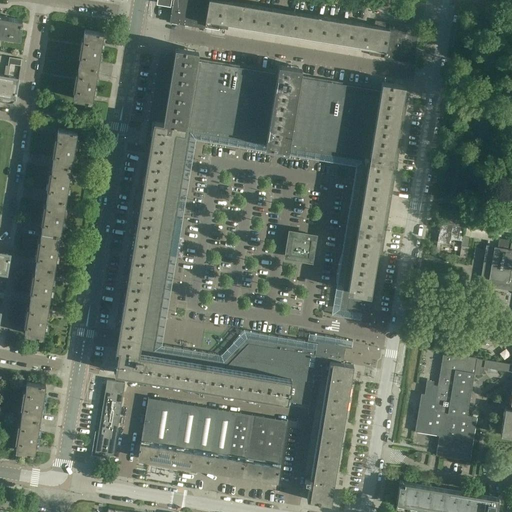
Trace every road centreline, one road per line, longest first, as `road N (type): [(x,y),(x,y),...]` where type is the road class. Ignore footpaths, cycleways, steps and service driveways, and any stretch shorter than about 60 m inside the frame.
road 1 (residential): [(362,511),(434,76)]
road 2 (residential): [(298,511),(311,415),(133,386),(116,489)]
road 3 (tertiary): [(79,364),(136,30)]
road 4 (residential): [(434,76),(136,30)]
